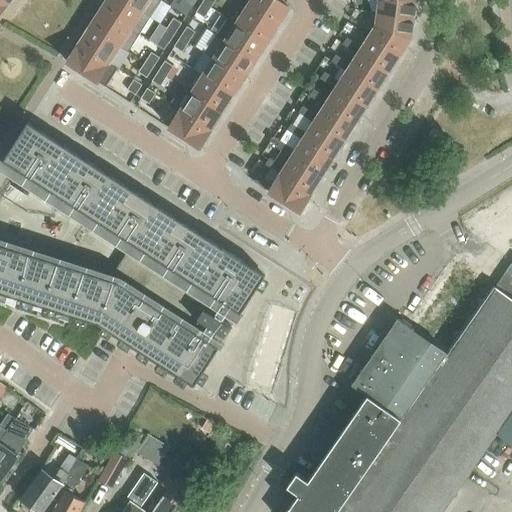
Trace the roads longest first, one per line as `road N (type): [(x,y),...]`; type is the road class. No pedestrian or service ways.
road 1 (residential): [(287,449),(126,361),(95,406),(0,339)]
road 2 (residential): [(317,247),(428,45),(434,0)]
road 3 (residential): [(203,176),(313,0)]
road 4 (unclassified): [(287,449),(303,416),(315,328),(352,270)]
road 5 (unclassified): [(352,270),(511,166)]
road 6 (residential): [(203,176),(60,87)]
road 7 (residential): [(317,247),(203,176)]
